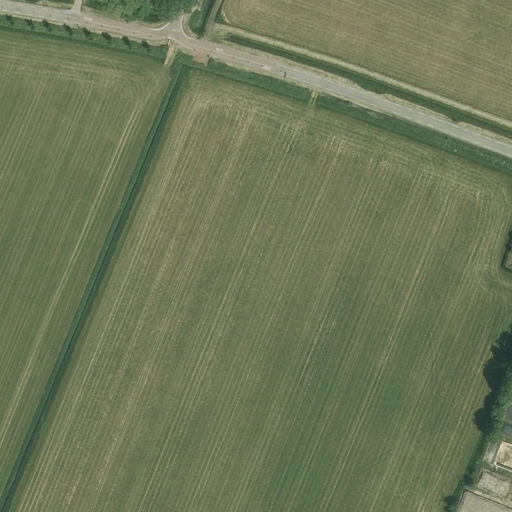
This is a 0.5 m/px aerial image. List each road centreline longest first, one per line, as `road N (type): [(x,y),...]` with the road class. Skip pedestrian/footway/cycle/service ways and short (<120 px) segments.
road 1 (tertiary): [(511,152),(186,42),(174,27)]
road 2 (tertiary): [(174,27),(155,35),(0,6)]
